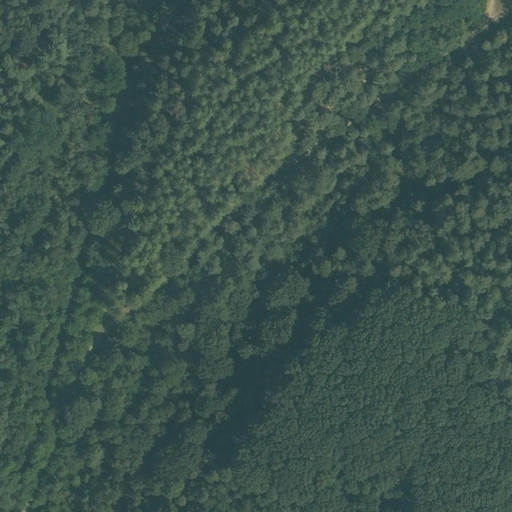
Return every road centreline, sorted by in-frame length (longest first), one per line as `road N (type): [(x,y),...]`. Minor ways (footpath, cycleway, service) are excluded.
road 1 (track): [(94,341),(161,269),(312,137),(431,51),(494,24)]
road 2 (track): [(16,511),(94,341)]
